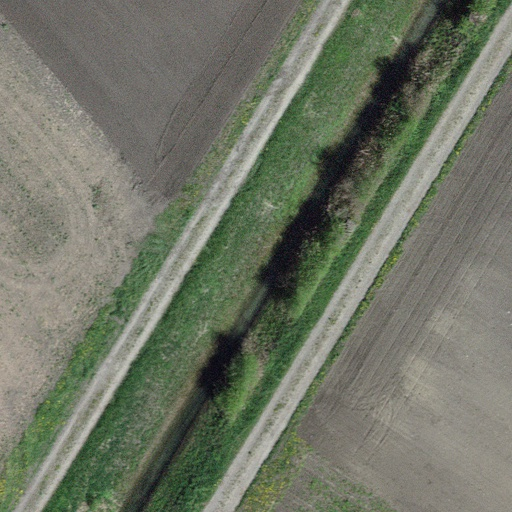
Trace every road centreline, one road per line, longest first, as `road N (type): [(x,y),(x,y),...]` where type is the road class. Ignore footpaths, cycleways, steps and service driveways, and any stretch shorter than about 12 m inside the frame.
road 1 (track): [(172,511),(477,0)]
road 2 (track): [(28,511),(323,0)]
